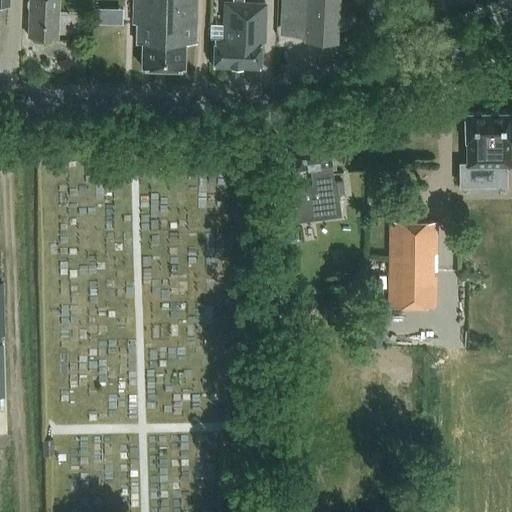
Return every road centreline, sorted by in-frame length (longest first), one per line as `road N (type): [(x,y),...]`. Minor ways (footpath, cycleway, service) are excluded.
road 1 (residential): [(266,511),(277,155),(271,100)]
road 2 (secondary): [(271,100),(179,107),(0,100)]
road 3 (secondary): [(511,24),(271,100)]
